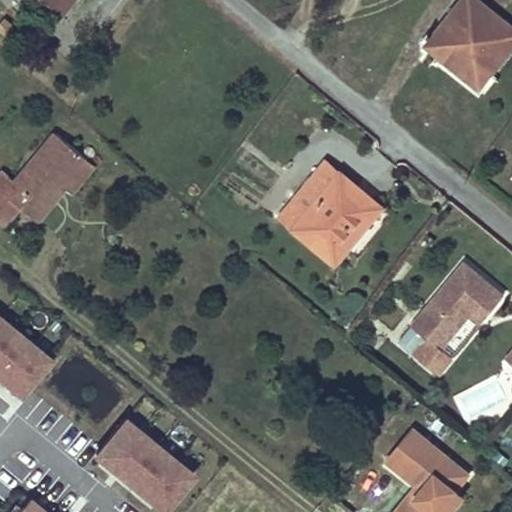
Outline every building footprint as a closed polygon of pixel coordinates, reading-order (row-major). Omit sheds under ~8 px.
[(48,0),(64,12),(74,0),(48,0)] [(511,25),(479,0),(461,0),(433,36),(432,37),(438,41),(431,49),(466,76),(477,63),(490,74),(491,73),(511,46),(511,25)] [(438,41),(432,37),(433,36),(428,32),(421,41),(431,49),(438,41)] [(497,78),(491,73),(490,74),(477,63),(466,76),(486,92),(497,78)] [(85,164),(88,159),(57,132),(16,180),(4,170),(0,175),(0,221),(4,225),(20,205),(38,220),(68,183),(85,164)] [(345,243),(373,209),(352,192),(356,186),(326,161),(280,216),(335,262),(349,245),(345,243)] [(74,188),(91,169),(85,164),(68,183),(74,188)] [(381,207),(356,186),(352,192),(373,209),(345,243),(349,245),(381,207)] [(481,323),(504,295),(465,262),(412,325),(440,348),(469,314),(481,323)] [(53,356),(0,313),(0,373),(24,393),(53,356)] [(451,358),(428,338),(414,354),(438,374),(451,358)] [(129,417),(98,455),(168,511),(169,511),(200,475),(129,417)] [(453,511),(468,496),(464,493),(459,488),(471,475),(419,428),(389,461),(417,486),(394,511),(395,511),(453,511)] [(54,511),(35,495),(20,511),(54,511)]
